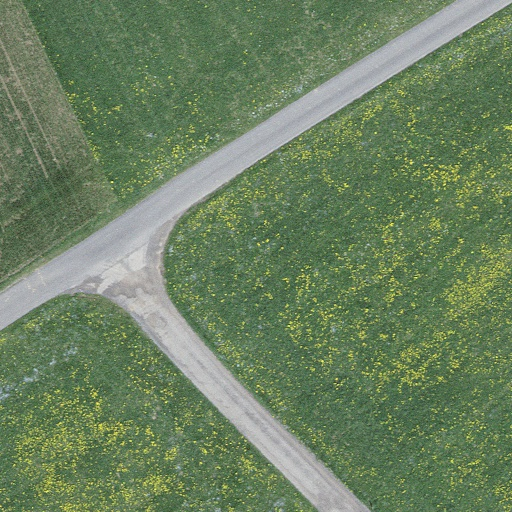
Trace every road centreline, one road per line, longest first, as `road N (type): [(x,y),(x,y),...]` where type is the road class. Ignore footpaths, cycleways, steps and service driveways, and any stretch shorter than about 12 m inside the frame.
road 1 (unclassified): [(101,251),(486,0)]
road 2 (unclassified): [(341,511),(187,358),(101,251)]
